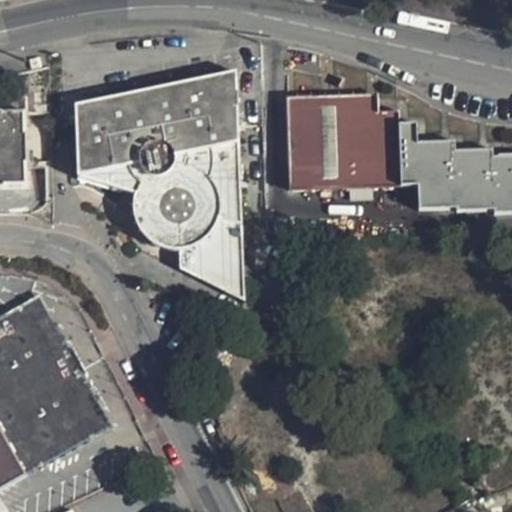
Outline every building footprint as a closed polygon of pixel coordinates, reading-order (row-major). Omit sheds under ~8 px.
[(181,269),(248,305),(241,66),(75,100),(77,173),(135,192),(134,203),(134,211),(137,220),(146,235),(153,242),(165,249),(174,251),(181,252),(181,269)] [(399,124),(398,110),(368,111),(368,96),(288,99),(291,190),(402,185),(420,184),(419,143),(418,123),(399,124)] [(0,186),(40,186),(41,111),(0,112),(0,186)] [(456,142),(419,143),(420,184),(421,209),(459,208),(459,210),(497,208),(497,210),(511,209),(511,159),(495,160),(494,150),(457,151),(456,142)] [(0,490),(109,432),(69,364),(32,298),(0,315),(0,490)]
